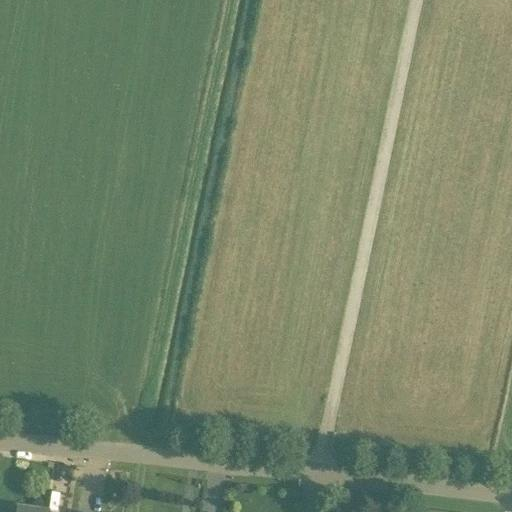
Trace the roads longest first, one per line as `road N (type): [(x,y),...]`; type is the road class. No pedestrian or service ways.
road 1 (unclassified): [(511,496),(0,441)]
road 2 (unknown): [(316,475),(414,0)]
